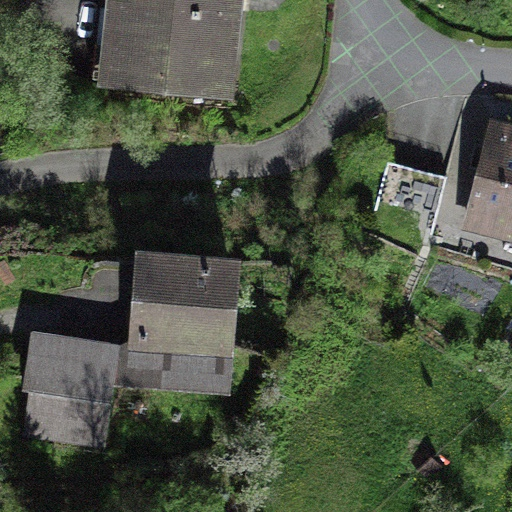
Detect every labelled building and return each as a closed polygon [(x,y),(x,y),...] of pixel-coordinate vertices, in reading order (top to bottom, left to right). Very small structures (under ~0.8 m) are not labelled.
[(24,0),(0,0),(0,54),(19,56),(24,0)] [(233,0),(113,0),(106,80),(224,92),(233,3),(233,0)] [(511,116),(492,111),(463,223),(511,235),(511,116)] [(308,256),(296,294),(393,345),(401,322),(390,317),(393,308),(332,284),(337,268),(368,278),(379,249),(334,229),(321,261),(308,256)] [(127,380),(232,387),(242,240),(188,236),(138,232),(130,337),(127,380)] [(30,384),(23,431),(106,444),(115,381),(127,380),(130,337),(33,321),(22,384),(30,384)]
